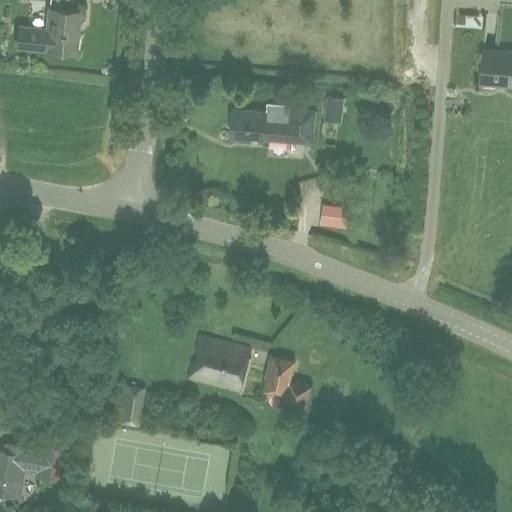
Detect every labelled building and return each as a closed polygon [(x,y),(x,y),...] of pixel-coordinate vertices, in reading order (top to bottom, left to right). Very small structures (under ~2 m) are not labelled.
[(16,46),(75,52),(79,11),(49,8),(47,30),(18,27),(16,46)] [(481,83),(511,85),(511,50),(483,49),(481,83)] [(235,108),(232,136),(264,139),(264,138),(313,143),(316,111),(290,109),(288,122),(267,120),(268,111),(235,108)] [(319,190),(306,191),(308,211),(320,210),(319,190)] [(326,231),(354,235),(358,213),(330,208),(326,231)] [(189,375),(241,388),(251,348),(200,334),(189,375)] [(273,354),(265,390),(287,394),(285,405),(307,408),(312,382),(289,378),(293,358),(273,354)] [(137,423),(142,399),(122,394),(117,418),(137,423)] [(34,476),(57,481),(63,447),(41,443),(40,449),(6,443),(4,450),(0,449),(0,492),(11,495),(14,480),(18,481),(21,468),(35,471),(34,476)]
